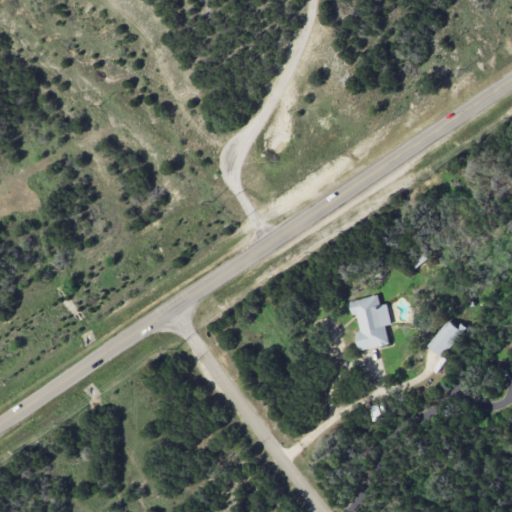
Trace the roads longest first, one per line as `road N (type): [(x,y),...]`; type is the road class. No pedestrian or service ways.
road 1 (secondary): [(0,428),(511,82)]
road 2 (residential): [(173,310),(324,511)]
